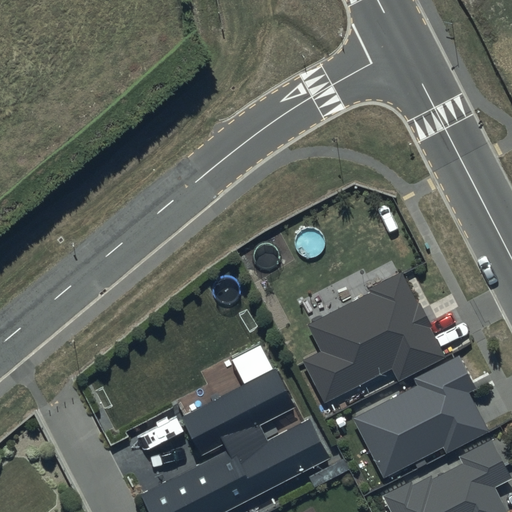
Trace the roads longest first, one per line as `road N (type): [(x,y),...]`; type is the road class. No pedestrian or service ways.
road 1 (unclassified): [(0,345),(264,126),(402,46)]
road 2 (unclassified): [(402,46),(511,259)]
